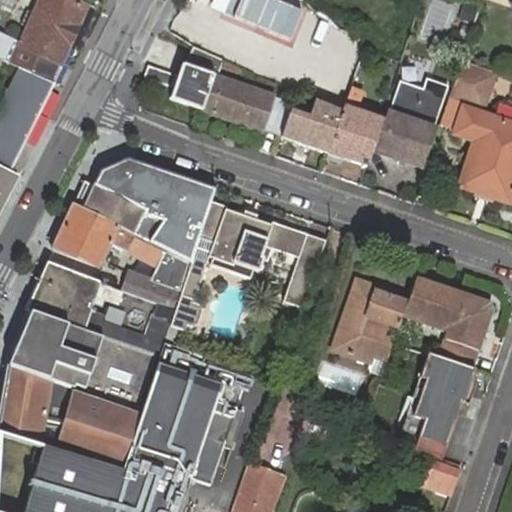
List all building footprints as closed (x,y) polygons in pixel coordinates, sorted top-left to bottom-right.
[(0,58),(20,68),(30,72),(38,54),(62,64),(87,7),(83,5),(85,0),(39,0),(19,45),(0,36),(0,58)] [(219,75),(226,59),(196,46),(188,64),(217,74),(219,75)] [(30,72),(54,83),(62,64),(38,54),(30,72)] [(483,94),(491,70),(464,61),(455,85),(483,94)] [(181,74),(144,64),(139,75),(177,86),(173,100),(264,130),(265,125),(283,131),(290,113),(294,103),(275,98),(276,94),(219,75),(217,74),(188,64),(185,63),(181,74)] [(0,166),(11,173),(14,173),(15,174),(17,169),(56,84),(54,83),(30,72),(20,68),(0,112),(0,166)] [(439,111),(447,86),(428,80),(425,89),(401,81),(396,96),(439,111)] [(361,92),(350,88),(343,108),(328,151),(326,156),(341,161),(343,157),(366,165),(382,120),(355,111),(361,92)] [(343,108),(315,96),(307,118),(290,113),(283,131),(282,135),(328,151),(343,108)] [(396,96),(377,150),(421,164),(439,111),(396,96)] [(479,139),(463,185),(509,200),(511,190),(511,123),(468,108),(459,133),(479,139)] [(211,200),(215,186),(127,156),(99,167),(91,184),(120,197),(118,200),(131,204),(145,208),(134,233),(137,235),(189,261),(191,263),(193,256),(202,229),(211,200)] [(0,210),(18,176),(15,174),(14,173),(11,173),(0,166),(0,210)] [(91,184),(84,180),(74,202),(119,225),(131,204),(118,200),(120,197),(91,184)] [(227,205),(211,200),(202,229),(217,234),(210,256),(235,264),(236,262),(261,270),(266,257),(262,255),(265,246),(272,224),(226,209),(227,205)] [(119,225),(74,202),(54,249),(99,265),(111,241),(130,250),(137,235),(134,233),(119,225)] [(318,268),(327,240),(273,221),(272,224),(265,246),(300,257),(299,262),(318,268)] [(206,260),(193,256),(191,263),(186,277),(200,281),(206,260)] [(105,283),(53,263),(46,274),(99,295),(105,283)] [(124,289),(177,308),(181,294),(182,293),(182,290),(131,272),(124,289)] [(46,274),(33,300),(28,308),(90,331),(99,295),(46,274)] [(462,292),(416,276),(408,297),(407,303),(402,315),(449,330),(462,292)] [(200,281),(186,277),(182,290),(182,293),(181,294),(194,298),(200,281)] [(373,354),(388,359),(394,341),(402,315),(407,303),(391,298),(376,292),(378,286),(358,280),(336,340),(340,350),(370,360),(373,354)] [(376,292),(391,298),(393,292),(378,286),(376,292)] [(490,302),(462,292),(449,330),(440,356),(474,368),(494,311),(490,302)] [(127,293),(124,302),(135,306),(138,296),(127,293)] [(158,365),(161,359),(161,357),(90,331),(28,308),(11,364),(76,387),(143,409),(154,378),(158,365)] [(440,356),(428,353),(421,376),(426,378),(408,432),(447,445),(473,368),(440,356)] [(380,374),(382,363),(323,354),(319,380),(356,386),(358,370),(380,374)] [(8,364),(0,410),(0,432),(16,440),(124,474),(143,414),(75,391),(76,387),(11,364),(8,364)] [(187,494),(212,413),(221,385),(158,365),(143,414),(124,474),(187,494)] [(181,511),(192,480),(210,485),(232,419),(212,413),(187,494),(124,474),(16,440),(13,451),(0,489),(0,511),(181,511)] [(0,433),(0,446),(13,451),(16,440),(0,432),(0,433)] [(453,495),(462,468),(431,458),(423,484),(453,495)] [(285,474),(251,463),(234,511),(271,511),(274,511),(278,511),(281,506),(275,504),(285,474)]
